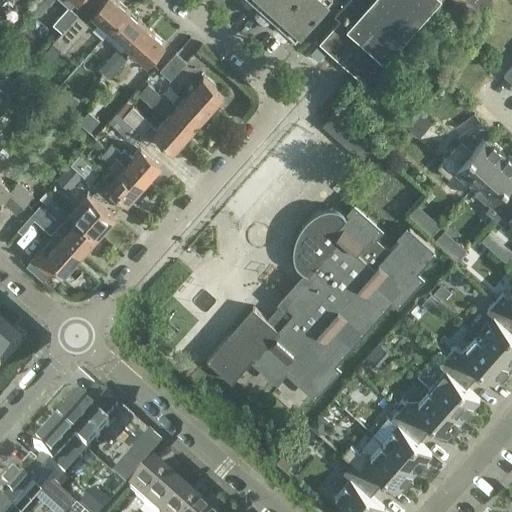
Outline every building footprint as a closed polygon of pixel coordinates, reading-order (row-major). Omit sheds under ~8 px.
[(49,4),(44,0),(33,0),(29,5),(40,15),(49,4)] [(111,28),(129,8),(120,0),(103,0),(93,12),(111,28)] [(257,0),(297,35),(328,0),(257,0)] [(321,41),(342,60),(373,88),(394,65),(386,58),(437,0),(347,0),(335,14),(341,19),(321,41)] [(458,0),(478,18),(493,2),(490,0),(458,0)] [(53,23),(62,31),(78,12),(69,5),(53,23)] [(129,44),(147,24),(129,8),(111,28),(129,44)] [(64,53),(90,23),(78,12),(62,31),(52,42),(64,53)] [(166,41),(147,24),(129,44),(148,61),(166,41)] [(49,62),(59,50),(53,45),(43,56),(49,62)] [(119,67),(128,57),(117,47),(108,57),(119,67)] [(177,51),(168,61),(168,60),(160,69),(171,79),(179,70),(178,69),(187,59),(177,51)] [(119,67),(108,57),(99,68),(109,77),(119,67)] [(204,74),(187,93),(207,111),(224,92),(204,74)] [(152,79),(148,75),(136,89),(139,92),(138,93),(148,102),(159,91),(150,83),(152,79)] [(159,91),(148,102),(159,112),(169,100),(159,91)] [(207,111),(187,93),(171,111),(191,129),(207,111)] [(132,106),(123,117),(141,132),(150,122),(132,106)] [(324,122),(371,164),(382,151),(336,109),(324,122)] [(191,129),(171,111),(155,130),(175,148),(191,129)] [(141,132),(123,117),(117,112),(110,120),(134,141),(141,132)] [(141,146),(132,156),(124,148),(121,151),(103,135),(98,141),(145,181),(161,163),(141,146)] [(456,171),(474,186),(503,153),(500,150),(502,148),(494,141),(492,143),(485,137),(468,156),(456,146),(438,166),(450,177),(456,171)] [(145,181),(98,141),(94,145),(112,161),(108,165),(117,173),(109,182),(129,200),(145,181)] [(503,153),(474,186),(492,203),(486,209),(495,217),(511,198),(511,195),(505,189),(511,181),(511,157),(509,154),(507,156),(503,153)] [(90,178),(98,170),(80,154),(73,163),(74,164),(86,175),(90,178)] [(74,164),(63,175),(76,187),(86,175),(74,164)] [(0,179),(0,201),(2,198),(18,212),(33,195),(18,181),(11,189),(0,179)] [(88,190),(71,209),(79,216),(99,234),(116,215),(88,190)] [(511,198),(495,217),(504,225),(510,218),(511,220),(511,198)] [(32,215),(41,223),(49,214),(40,206),(32,215)] [(301,272),(305,277),(268,318),(254,306),(207,358),(233,381),(254,357),(254,358),(255,357),(277,377),(287,366),(316,392),(337,368),(332,364),(393,296),(399,302),(421,277),(414,271),(435,247),(411,225),(390,249),(374,235),(379,228),(355,206),(347,215),(344,211),(341,209),(337,207),(332,206),(325,208),(322,209),(314,213),(307,219),(303,224),(299,231),(297,236),(295,244),(294,251),(295,255),(297,264),(301,272)] [(432,236),(441,226),(419,206),(409,216),(432,236)] [(70,208),(58,222),(59,223),(56,227),(83,252),(99,234),(79,216),(71,209),(70,208)] [(83,252),(56,227),(59,223),(58,222),(49,214),(41,223),(51,232),(55,228),(58,230),(32,259),(49,275),(59,264),(67,270),(83,252)] [(448,247),(455,240),(445,232),(439,239),(448,247)] [(448,247),(439,239),(435,243),(445,251),(448,247)] [(443,302),(452,292),(443,285),(435,294),(443,302)] [(503,291),(495,300),(511,315),(511,294),(510,297),(503,291)] [(435,312),(444,303),(433,293),(424,302),(435,312)] [(511,322),(511,315),(495,300),(487,309),(494,315),(478,333),(511,363),(511,361),(511,330),(508,327),(511,322)] [(22,346),(3,329),(0,332),(0,368),(1,369),(22,346)] [(455,345),(447,354),(468,372),(475,364),(494,381),(501,374),(503,376),(510,368),(508,366),(511,363),(478,333),(462,351),(455,345)] [(376,368),(389,353),(379,343),(365,358),(376,368)] [(468,372),(447,354),(439,363),(446,369),(430,387),(463,416),(466,413),(468,415),(475,407),(473,405),(480,398),(461,381),(468,372)] [(414,405),(407,399),(404,395),(395,405),(399,408),(410,417),(420,426),(427,418),(447,435),(453,428),(455,430),(462,422),(460,420),(463,416),(430,387),(414,405)] [(62,417),(56,423),(75,440),(87,451),(109,426),(104,422),(117,407),(99,391),(86,405),(78,398),(62,417)] [(410,417),(399,408),(391,417),(398,423),(382,441),(415,470),(418,467),(420,469),(428,461),(426,459),(432,452),(413,435),(420,426),(410,417)] [(324,430),(324,421),(318,416),(309,427),(319,436),(324,430)] [(56,423),(34,449),(42,456),(37,462),(54,478),(59,472),(52,466),(75,440),(56,423)] [(124,487),(163,445),(150,434),(112,476),(124,487)] [(360,453),(352,462),(372,480),(379,472),(399,489),(405,482),(407,484),(414,475),(412,474),(415,470),(382,441),(366,459),(360,453)] [(286,471),(300,455),(291,447),(277,463),(286,471)] [(54,478),(37,462),(29,471),(46,487),(54,478)] [(372,480),(352,462),(344,471),(350,476),(334,495),(352,511),(378,511),(384,505),(365,488),(372,480)] [(155,464),(130,491),(146,505),(170,477),(155,464)] [(46,487),(29,471),(24,477),(15,469),(0,486),(0,500),(12,511),(34,486),(41,492),(46,487)] [(69,482),(60,475),(53,484),(61,491),(69,482)] [(170,477),(146,505),(153,511),(165,511),(185,491),(170,477)] [(51,486),(45,493),(55,503),(61,496),(51,486)] [(104,511),(110,505),(94,490),(79,506),(85,511),(104,511)] [(185,491),(165,511),(192,511),(200,504),(185,491)] [(0,511),(11,511),(12,511),(0,500),(0,511)]
